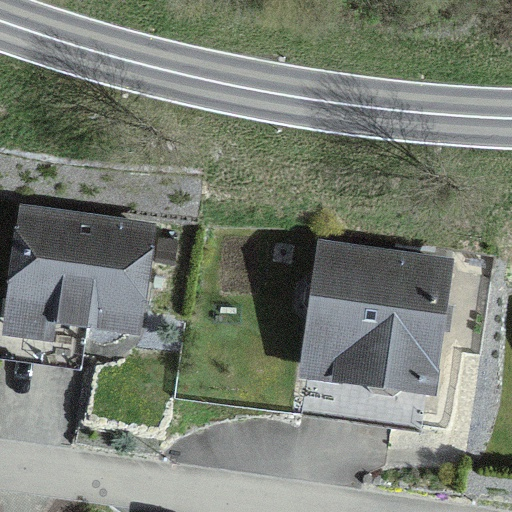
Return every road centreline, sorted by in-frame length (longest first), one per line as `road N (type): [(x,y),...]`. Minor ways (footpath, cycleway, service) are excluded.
road 1 (primary): [(511,117),(238,86),(0,20)]
road 2 (residential): [(0,467),(293,511)]
